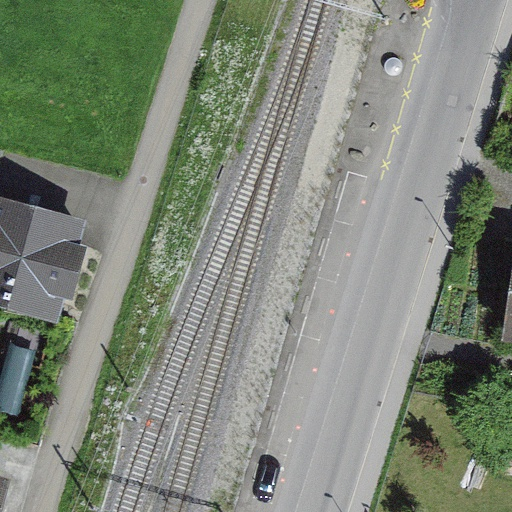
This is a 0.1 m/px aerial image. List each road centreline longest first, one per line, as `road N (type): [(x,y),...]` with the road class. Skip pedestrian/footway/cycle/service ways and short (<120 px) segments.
road 1 (unclassified): [(44,511),(202,0)]
road 2 (residential): [(320,511),(478,0)]
